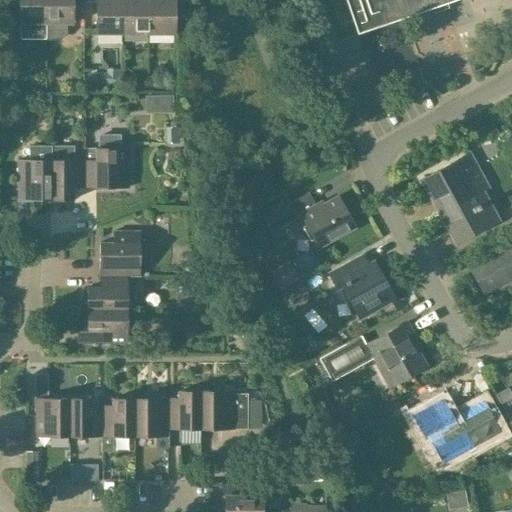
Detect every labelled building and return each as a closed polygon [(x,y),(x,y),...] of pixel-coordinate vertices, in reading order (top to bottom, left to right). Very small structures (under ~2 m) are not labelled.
[(19,0),(20,25),(46,25),(46,0),(19,0)] [(46,0),(46,25),(47,25),(47,39),(47,40),(61,40),(67,34),(67,25),(72,25),(71,3),(85,3),(84,0),(46,0)] [(84,0),(85,3),(96,3),(96,35),(122,34),(122,0),(84,0)] [(122,0),(122,34),(148,35),(148,0),(122,0)] [(173,0),(148,0),(148,35),(174,35),(173,0)] [(346,0),(358,34),(445,4),(456,0),(346,0)] [(29,146),(29,160),(18,160),(18,188),(30,188),(30,200),(51,200),(50,146),(29,146)] [(85,159),(74,160),(74,146),(50,146),(51,200),(73,200),(72,188),(84,188),(85,159)] [(85,159),(84,188),(84,189),(129,189),(129,148),(96,148),(85,148),(85,159)] [(470,157),(425,182),(457,240),(502,215),(470,157)] [(318,205),(302,214),(320,247),(356,227),(339,198),(320,208),(318,205)] [(263,217),(270,231),(271,232),(299,218),(290,201),(262,215),(263,217)] [(113,232),(113,242),(100,242),(100,277),(126,277),(139,277),(139,266),(139,232),(113,232)] [(511,246),(472,269),(484,292),(511,276),(511,246)] [(353,317),(360,314),(362,318),(379,308),(378,305),(393,296),(377,267),(364,274),(356,260),(330,274),(337,288),(353,317)] [(126,277),(100,277),(100,287),(87,287),(87,309),(127,310),(126,277)] [(178,293),(179,307),(206,306),(206,292),(178,293)] [(87,309),(87,319),(77,319),(77,342),(99,342),(127,342),(127,310),(87,309)] [(408,324),(367,346),(374,358),(381,354),(397,383),(409,376),(427,367),(413,342),(417,340),(408,324)] [(332,381),(363,363),(351,341),(319,358),(332,381)] [(179,399),(167,399),(167,425),(178,425),(178,430),(200,430),(200,392),(179,392),(179,399)] [(200,392),(200,430),(222,429),(222,425),(233,425),(233,399),(222,399),(222,392),(200,392)] [(69,436),(69,399),(36,399),(36,436),(69,436)] [(102,432),(102,406),(91,406),(91,399),(69,399),(69,436),(91,436),(91,432),(102,432)] [(102,406),(102,432),(102,452),(113,452),(113,436),(135,436),(135,399),(113,399),(113,406),(102,406)] [(167,399),(135,399),(135,436),(157,436),(157,432),(167,432),(167,425),(167,399)] [(443,399),(412,417),(428,446),(432,444),(443,464),(470,449),(471,451),(503,434),(484,401),(454,417),(443,399)] [(38,481),(38,452),(26,452),(26,481),(38,481)] [(261,511),(262,485),(225,485),(225,511),(261,511)] [(447,492),(449,508),(468,505),(466,490),(447,492)]
